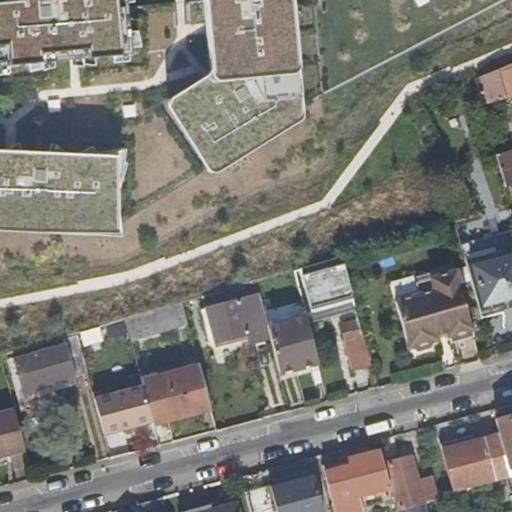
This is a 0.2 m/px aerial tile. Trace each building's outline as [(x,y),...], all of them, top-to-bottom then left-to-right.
[(123,60),(116,0),(23,0),(22,6),(0,7),(0,50),(7,50),(8,71),(41,68),(40,58),(87,53),(88,62),(123,60)] [(211,77),(217,84),(293,78),(298,72),(291,0),(204,0),(205,1),(211,77)] [(511,95),(511,61),(475,76),(483,105),(511,95)] [(217,84),(211,77),(172,102),(170,109),(211,173),(217,174),(301,120),(298,72),(293,78),(217,84)] [(510,188),(511,196),(511,152),(501,156),(505,170),(502,171),(506,188),(510,188)] [(119,159),(0,154),(0,234),(118,239),(119,159)] [(511,230),(461,244),(466,263),(511,251),(511,230)] [(511,251),(466,263),(480,312),(499,307),(500,309),(511,306),(511,251)] [(342,258),(299,270),(311,309),(352,297),(342,258)] [(455,272),(431,279),(434,292),(418,296),(395,302),(407,349),(417,353),(429,350),(434,341),(435,339),(434,335),(446,331),(447,336),(471,331),(455,272)] [(434,292),(431,279),(415,283),(418,296),(434,292)] [(264,312),(260,294),(207,309),(216,343),(249,333),(251,343),(271,338),(268,326),(264,312)] [(311,309),(305,311),(306,316),(308,324),(356,311),(352,297),(311,309)] [(302,301),(264,312),(268,326),(306,316),(305,311),(302,301)] [(184,304),(126,321),(131,340),(189,323),(184,304)] [(480,312),(483,320),(511,312),(511,306),(500,309),(499,307),(480,312)] [(271,338),(280,373),(319,363),(308,324),(306,316),(268,326),(271,338)] [(354,370),(371,365),(359,321),(342,326),(354,370)] [(473,338),(471,331),(447,336),(449,344),(473,338)] [(78,335),(63,339),(64,344),(15,358),(25,392),(89,374),(78,335)] [(153,421),(211,406),(200,364),(142,379),(143,385),(153,421)] [(95,398),(104,434),(153,421),(143,385),(95,398)] [(0,457),(27,451),(15,410),(0,413),(0,457)] [(511,415),(495,420),(499,435),(508,468),(511,467),(511,415)] [(464,438),(440,444),(452,490),(510,475),(508,468),(499,435),(465,444),(464,438)] [(325,473),(335,511),(363,511),(363,508),(360,497),(378,491),(390,488),(384,463),(380,451),(350,460),(351,466),(325,473)] [(350,460),(323,466),(325,473),(351,466),(350,460)] [(393,461),(384,463),(390,488),(393,500),(394,504),(398,503),(399,508),(438,498),(432,476),(417,479),(413,463),(395,468),(393,461)] [(271,490),(248,496),(251,511),(324,511),(314,474),(270,485),(271,490)] [(393,500),(390,488),(378,491),(381,503),(393,500)] [(360,497),(363,508),(381,503),(378,491),(360,497)]
